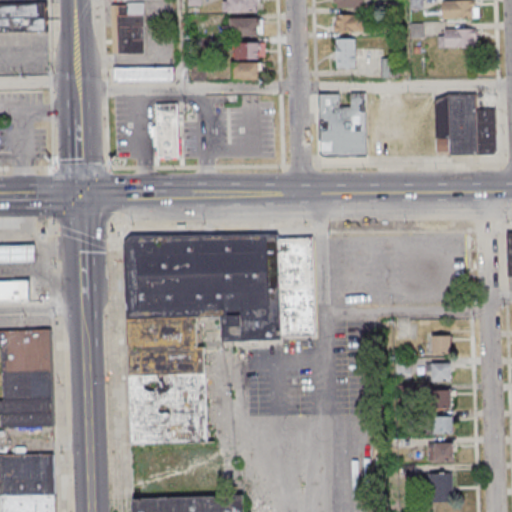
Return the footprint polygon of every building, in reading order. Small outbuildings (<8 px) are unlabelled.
[(261,0),(261,2),(258,2),(258,10),(223,11),(222,0),(261,0)] [(361,0),(361,10),(334,10),(334,4),(331,4),(331,0),(361,0)] [(421,0),(421,10),(407,10),(407,0),(421,0)] [(440,2),(472,1),(472,8),(470,8),(470,19),(440,20),(440,2)] [(124,5),(124,3),(141,3),(142,54),(110,55),(109,6),(124,5)] [(0,4),(43,4),(44,32),(0,33),(0,4)] [(229,17),(261,16),(261,25),(259,25),(259,34),(222,35),(222,25),(230,25),(229,17)] [(334,16),(361,16),(361,20),(369,20),(369,31),(361,31),(361,34),(333,34),(330,33),(330,27),(334,24),(334,16)] [(383,23),(383,38),(396,38),(396,23),(383,23)] [(422,24),(422,38),(407,38),(407,24),(422,24)] [(442,30),(474,29),(474,39),(471,39),(471,49),(435,49),(435,37),(442,37),(442,30)] [(333,40),(353,40),(354,69),(333,69),(333,40)] [(233,41),(266,41),(266,56),(261,56),(261,59),(233,59),(233,41)] [(379,60),(379,80),(395,80),(395,61),(379,60)] [(231,61),(232,79),(260,79),(259,69),(263,69),(263,61),(231,61)] [(189,65),(189,82),(204,81),(203,65),(189,65)] [(112,69),(112,84),(172,82),(172,68),(112,69)] [(448,93),(477,92),(477,108),(478,154),(450,155),(450,151),(448,93)] [(370,93),(372,155),(328,156),(326,154),(325,153),(324,151),(323,94),(343,94),(343,107),(355,106),(354,93),(370,93)] [(433,99),(448,93),(450,151),(434,152),(433,99)] [(154,102),(155,123),(153,123),(154,147),(155,148),(156,159),(182,158),(180,101),(154,102)] [(477,108),(497,107),(498,150),(493,154),(478,154),(477,108)] [(277,233),(132,235),(124,243),(128,319),(196,317),(222,314),(223,340),(282,339),(282,335),(278,238),(277,233)] [(312,236),(278,238),(282,335),(317,333),(312,236)] [(0,280),(2,280),(2,262),(40,261),(39,244),(0,245),(0,280)] [(0,280),(0,301),(34,301),(34,279),(2,280),(0,280)] [(196,317),(128,319),(130,373),(206,371),(206,345),(197,345),(196,317)] [(0,386),(1,427),(54,425),(52,328),(0,328),(0,386)] [(431,353),(451,353),(451,336),(431,336),(431,353)] [(451,363),(431,363),(431,381),(451,381),(451,363)] [(130,373),(132,442),(208,440),(206,371),(130,373)] [(454,390),(431,390),(431,407),(454,407),(454,390)] [(454,433),(454,417),(429,417),(429,433),(454,433)] [(454,442),(429,442),(429,461),(454,461),(454,442)] [(0,511),(55,511),(55,453),(0,453),(0,511)] [(453,472),(431,472),(431,501),(453,501),(453,472)] [(243,511),(243,495),(131,497),(131,511),(243,511)]
